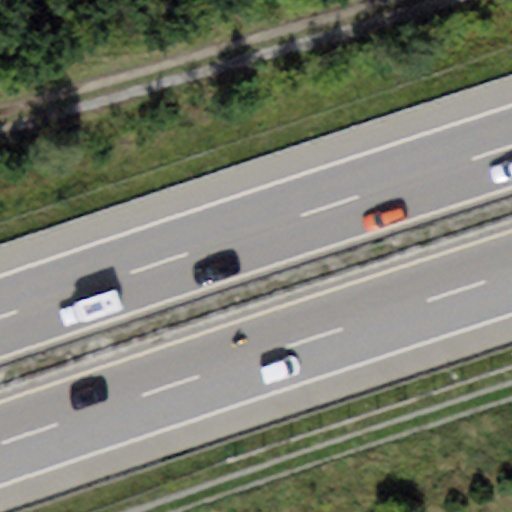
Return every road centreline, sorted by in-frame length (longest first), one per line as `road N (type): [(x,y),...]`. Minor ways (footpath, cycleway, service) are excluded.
road 1 (motorway): [(0,447),(511,276)]
road 2 (motorway): [(511,151),(0,320)]
road 3 (track): [(0,128),(437,0)]
road 4 (track): [(511,395),(170,511)]
